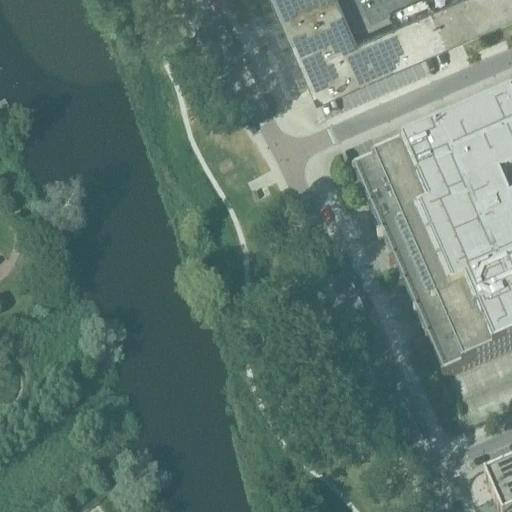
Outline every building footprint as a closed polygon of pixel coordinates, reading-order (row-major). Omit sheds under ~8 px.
[(274,0),(282,17),(280,26),(287,28),(296,47),(292,54),(301,59),(317,96),(428,48),(447,40),(429,0),(274,0)] [(511,0),(429,0),(447,40),(461,34),(460,34),(509,13),(511,11),(511,0)] [(511,197),(507,186),(511,183),(511,109),(511,108),(511,107),(511,105),(508,107),(508,108),(500,112),(499,111),(352,175),(353,177),(355,176),(370,211),(368,212),(369,214),(371,213),(382,238),(377,240),(378,242),(383,240),(393,264),(388,266),(389,268),(394,266),(404,290),(399,292),(400,293),(405,291),(415,315),(413,316),(414,318),(416,317),(427,342),(425,343),(426,345),(428,344),(443,379),(441,380),(442,382),(511,351),(511,197)] [(511,478),(485,491),(494,510),(511,502),(511,478)] [(511,511),(511,502),(494,510),(494,511),(511,511)]
